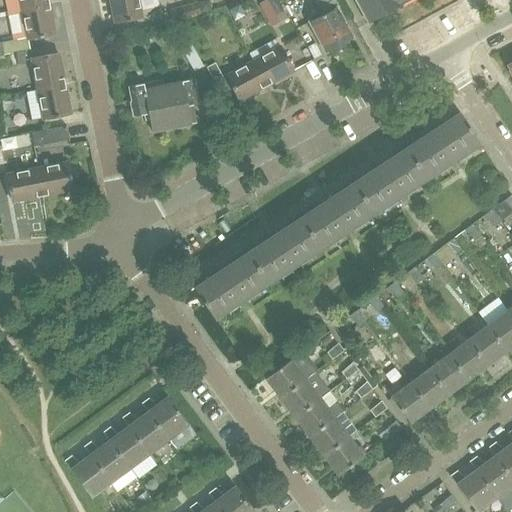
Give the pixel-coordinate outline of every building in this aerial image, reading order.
[(142,15),(139,0),(112,0),(117,20),(142,15)] [(208,0),(206,0),(197,2),(200,13),(211,10),(208,0)] [(266,0),(259,4),(271,27),(288,17),(277,0),(266,0)] [(325,52),(352,38),(339,13),(341,12),(334,0),(318,0),(322,6),(320,8),(323,14),(308,22),(325,52)] [(356,0),(369,22),(399,5),(398,3),(402,0),(356,0)] [(56,33),(50,2),(24,8),(30,38),(56,33)] [(169,10),(172,22),(200,14),(196,2),(169,10)] [(164,41),(175,38),(171,27),(160,30),(164,41)] [(0,42),(0,55),(28,50),(25,37),(0,42)] [(182,49),(194,71),(203,66),(191,44),(182,49)] [(254,60),(265,84),(293,69),(280,46),(254,60)] [(25,50),(17,52),(20,64),(27,62),(25,50)] [(32,57),(38,87),(64,83),(59,52),(32,57)] [(238,99),(265,84),(254,60),(226,76),(238,99)] [(215,81),(223,76),(216,62),(207,67),(215,81)] [(163,78),(144,82),(128,86),(132,102),(133,101),(136,115),(144,114),(146,120),(151,119),(153,131),(197,122),(193,103),(201,101),(196,78),(185,80),(186,85),(166,89),(163,78)] [(64,83),(38,87),(45,119),(71,114),(64,83)] [(197,285),(196,286),(216,316),(220,322),(343,241),(348,247),(364,236),(360,230),(484,148),(480,142),(460,111),(458,113),(461,118),(451,125),(447,120),(420,138),(423,143),(413,150),(409,145),(408,146),(411,151),(401,158),(398,152),(370,171),(374,176),(363,182),(360,177),(358,178),(362,184),(352,190),(348,185),(333,195),(335,197),(323,205),(322,203),(307,213),(310,218),(300,224),(296,219),(295,220),(298,225),(288,232),(285,227),(257,245),(261,250),(250,257),(247,252),(245,253),(249,258),(239,265),(235,260),(208,278),(211,283),(201,290),(197,285)] [(34,147),(69,140),(66,126),(31,132),(34,147)] [(68,162),(39,168),(43,195),(74,189),(68,162)] [(13,200),(43,195),(39,168),(8,175),(13,200)] [(499,174),(490,181),(494,187),(503,180),(499,174)] [(503,180),(494,187),(499,194),(508,187),(503,180)] [(481,188),(471,195),(476,201),(485,194),(481,188)] [(485,194),(476,201),(480,207),(490,200),(485,194)] [(471,195),(462,201),(466,208),(476,201),(471,195)] [(503,220),(511,213),(511,208),(504,199),(493,207),(503,220)] [(476,201),(466,208),(471,214),(480,207),(476,201)] [(503,220),(493,207),(484,214),(493,227),(503,220)] [(453,208),(443,215),(448,221),(457,214),(453,208)] [(457,214),(448,221),(453,227),(462,220),(457,214)] [(443,215),(434,222),(439,228),(448,221),(443,215)] [(448,221),(439,228),(443,234),(453,227),(448,221)] [(476,229),(472,223),(464,229),(474,241),(481,235),(476,229)] [(425,228),(416,235),(420,241),(430,235),(425,228)] [(416,235),(406,242),(411,248),(420,241),(416,235)] [(430,235),(420,241),(425,248),(434,241),(430,235)] [(453,238),(446,243),(454,255),(462,250),(453,238)] [(420,241),(411,248),(415,255),(425,248),(420,241)] [(397,249),(388,256),(392,262),(402,255),(397,249)] [(435,270),(442,264),(433,253),(427,258),(435,270)] [(402,255),(392,262),(397,268),(406,261),(402,255)] [(388,256),(378,262),(383,269),(392,262),(388,256)] [(392,262),(383,269),(387,275),(397,268),(392,262)] [(415,266),(407,273),(417,283),(424,277),(415,266)] [(364,273),(354,280),(359,286),(368,279),(364,273)] [(368,279),(359,286),(363,293),(373,286),(368,279)] [(354,280),(345,287),(349,293),(359,286),(354,280)] [(388,287),(397,298),(404,293),(395,281),(388,287)] [(359,286),(349,293),(354,299),(363,293),(359,286)] [(336,294),(326,301),(331,307),(340,300),(336,294)] [(355,312),(363,323),(385,307),(376,295),(355,312)] [(340,300),(331,307),(336,313),(345,306),(340,300)] [(326,301),(317,307),(322,314),(331,307),(326,301)] [(331,307),(322,314),(326,320),(336,313),(331,307)] [(506,348),(511,344),(511,315),(507,309),(488,324),(506,348)] [(363,323),(355,312),(353,313),(335,327),(340,335),(345,332),(355,326),(358,331),(365,326),(363,323)] [(308,314),(299,321),(303,327),(313,320),(308,314)] [(313,320),(303,327),(308,333),(317,326),(313,320)] [(299,321),(289,328),(294,334),(303,327),(299,321)] [(488,324),(469,338),(487,363),(506,348),(488,324)] [(303,327),(294,334),(298,340),(308,333),(303,327)] [(329,336),(321,341),(324,346),(332,341),(329,336)] [(468,377),(487,363),(469,338),(449,352),(468,377)] [(327,352),(332,359),(344,350),(338,343),(327,352)] [(468,377),(449,352),(430,367),(449,392),(468,377)] [(267,376),(281,396),(306,378),(291,358),(267,376)] [(340,371),(346,378),(358,369),(352,362),(340,371)] [(366,381),(355,390),(361,398),(377,385),(362,366),(357,370),(366,381)] [(429,406),(449,392),(430,367),(411,381),(429,406)] [(321,397),(306,378),(281,396),(296,415),(321,397)] [(410,421),(429,406),(411,381),(391,396),(410,421)] [(150,411),(148,412),(165,435),(187,419),(170,396),(159,404),(150,397),(144,402),(150,411)] [(310,435),(335,417),(341,412),(334,403),(328,407),(321,397),(296,415),(310,435)] [(388,408),(383,400),(371,409),(376,416),(388,408)] [(146,449),(165,435),(148,412),(139,419),(131,412),(125,417),(131,425),(129,427),(146,449)] [(349,436),(335,417),(310,435),(325,454),(349,436)] [(389,436),(401,427),(395,419),(383,428),(389,436)] [(112,426),(105,431),(112,440),(110,441),(127,464),(146,449),(129,427),(120,433),(112,426)] [(325,454),(339,474),(364,455),(349,436),(325,454)] [(108,478),(127,464),(110,441),(101,448),(93,441),(86,446),(93,454),(91,455),(108,478)] [(495,441),(488,446),(495,454),(511,476),(511,441),(503,448),(495,441)] [(511,476),(495,454),(484,462),(476,455),(469,460),(475,469),(495,496),(503,507),(511,500),(511,476)] [(90,491),(108,478),(91,455),(82,462),(74,455),(67,460),(73,469),(75,472),(90,491)] [(211,455),(204,460),(208,465),(215,460),(211,455)] [(465,477),(457,470),(450,475),(456,483),(476,510),(495,496),(475,469),(465,477)] [(171,484),(165,489),(168,493),(174,489),(171,484)] [(216,487),(210,492),(216,500),(215,501),(223,511),(255,511),(236,486),(224,494),(216,487)] [(145,492),(137,498),(143,506),(151,500),(145,492)] [(451,495),(440,504),(445,511),(457,503),(451,495)] [(223,511),(215,501),(205,508),(197,501),(190,506),(194,511),(223,511)] [(439,503),(431,509),(433,511),(441,511),(444,510),(439,503)]
